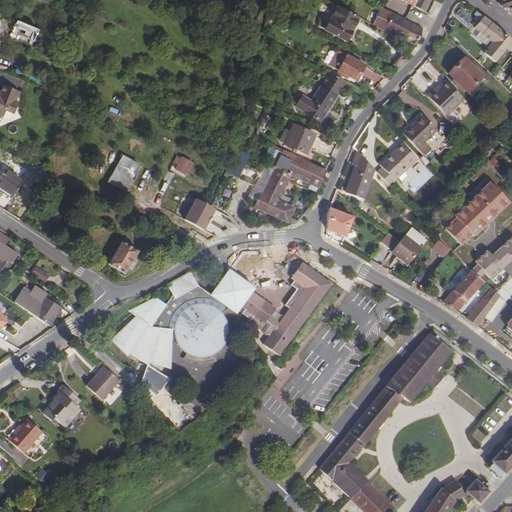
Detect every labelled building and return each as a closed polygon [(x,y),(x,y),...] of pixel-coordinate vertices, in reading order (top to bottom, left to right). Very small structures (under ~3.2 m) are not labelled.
[(430,0),(415,0),(413,6),(424,12),(430,0)] [(511,0),(503,0),(500,4),(511,14),(511,0)] [(320,27),(325,30),(338,6),(333,4),(320,27)] [(346,41),(358,18),(338,6),(325,30),(346,41)] [(412,24),(380,8),(372,25),(404,40),(412,24)] [(503,34),(485,18),(476,29),(494,44),(485,55),(496,64),(511,45),(501,37),(503,34)] [(35,29),(13,20),(7,35),(29,44),(35,29)] [(415,45),(422,29),(415,25),(412,24),(404,40),(408,42),(415,45)] [(511,41),(503,34),(501,37),(511,45),(511,43),(511,41)] [(54,44),(47,41),(43,50),(49,53),(54,44)] [(329,67),(338,71),(356,81),(364,66),(346,56),(337,51),(329,67)] [(448,75),(467,93),(483,77),(464,58),(448,75)] [(319,122),(345,82),(330,73),(311,101),(303,96),(296,107),(319,122)] [(446,116),(463,99),(446,81),(440,87),(437,90),(435,89),(427,97),(446,116)] [(2,94),(0,93),(0,116),(2,117),(5,109),(13,113),(18,103),(15,101),(19,93),(5,86),(2,94)] [(13,113),(5,109),(2,117),(10,121),(13,113)] [(402,135),(423,156),(430,149),(424,142),(436,130),(422,116),(402,135)] [(305,154),(314,135),(294,125),(290,132),(285,130),(283,136),(288,138),(285,145),(305,154)] [(417,159),(402,144),(379,165),(382,168),(377,172),(390,185),(417,159)] [(260,193),(254,207),(286,223),(294,209),(292,208),(278,201),(289,178),(290,175),(317,188),(325,171),(281,150),(276,161),(274,160),(268,174),(270,176),(262,194),(260,193)] [(250,158),(235,151),(224,176),(246,186),(252,173),(244,170),(250,158)] [(364,198),(374,169),(357,151),(352,165),(355,166),(345,193),(364,198)] [(137,165),(123,157),(109,182),(123,190),(137,165)] [(183,157),(175,171),(185,177),(193,163),(183,157)] [(493,158),(488,163),(492,168),(498,162),(493,158)] [(0,176),(0,188),(13,196),(22,182),(4,170),(0,176)] [(303,185),(289,178),(278,201),(292,208),(303,185)] [(441,228),(462,250),(511,203),(511,202),(491,180),(441,228)] [(222,181),(211,204),(224,210),(235,187),(222,181)] [(220,212),(201,202),(190,224),(210,233),(220,212)] [(327,224),(326,236),(342,245),(352,218),(329,209),(327,224)] [(410,228),(404,236),(418,246),(424,239),(410,228)] [(0,252),(13,262),(18,255),(5,246),(9,240),(0,233),(0,252)] [(388,233),(380,241),(391,250),(398,242),(388,233)] [(400,241),(391,253),(408,265),(421,248),(418,246),(404,236),(400,241)] [(511,237),(500,248),(511,260),(511,237)] [(424,239),(418,246),(421,248),(427,241),(424,239)] [(137,252),(117,240),(111,251),(115,253),(108,264),(124,274),(137,252)] [(431,248),(442,258),(450,250),(439,240),(431,248)] [(482,253),(474,265),(494,278),(502,265),(482,253)] [(211,295),(230,309),(236,313),(241,306),(245,310),(253,315),(251,319),(249,322),(267,335),(267,334),(269,336),(263,344),(279,356),(331,284),(302,263),(291,279),(294,281),(299,285),(296,289),(285,305),(289,308),(278,323),(270,316),(275,309),(252,293),(254,289),(229,271),(211,295)] [(48,275),(35,267),(31,273),(44,282),(48,275)] [(230,309),(211,295),(199,285),(191,270),(168,282),(173,293),(167,303),(156,296),(129,310),(137,319),(133,323),(132,321),(112,341),(127,356),(127,355),(128,354),(147,365),(149,360),(169,369),(171,344),(179,345),(180,346),(181,347),(182,348),(182,349),(183,350),(184,351),(185,351),(187,352),(187,353),(191,355),(194,356),(196,356),(202,357),(207,356),(210,355),(213,354),(214,353),(215,352),(216,352),(217,351),(218,350),(219,349),(220,348),(221,347),(222,346),(223,345),(224,343),(225,341),(225,339),(226,338),(226,336),(227,334),(227,333),(227,331),(227,329),(227,328),(226,326),(226,325),(225,322),(225,321),(224,318),(222,316),(221,315),(230,309)] [(471,272),(462,281),(443,303),(457,311),(466,301),(483,283),(471,272)] [(294,281),(291,285),(296,289),(299,285),(294,281)] [(14,303),(49,326),(56,315),(59,317),(62,313),(59,311),(61,309),(44,297),(45,295),(36,288),(33,294),(24,288),(14,303)] [(499,296),(491,290),(466,319),(477,328),(499,296)] [(242,313),(251,319),(253,315),(245,310),(242,313)] [(452,350),(434,338),(429,334),(428,335),(319,468),(363,511),(387,511),(393,507),(349,462),(402,398),(409,403),(427,381),(433,388),(443,378),(435,371),(452,350)] [(191,355),(187,353),(183,360),(185,361),(186,362),(188,363),(190,364),(192,364),(195,365),(197,365),(200,365),(202,365),(205,365),(207,365),(209,364),(211,364),(212,363),(214,363),(216,362),(213,354),(210,355),(207,356),(202,357),(196,356),(194,356),(191,355)] [(97,378),(105,369),(103,367),(94,377),(97,378)] [(86,386),(102,400),(119,381),(105,369),(97,378),(94,377),(86,386)] [(64,428),(74,417),(73,417),(79,410),(75,406),(80,401),(62,385),(57,391),(58,392),(52,398),(54,400),(42,413),(51,421),(53,418),(64,428)] [(7,439),(9,441),(27,420),(25,418),(7,439)] [(9,441),(23,453),(42,433),(27,420),(9,441)] [(511,437),(490,461),(492,463),(489,467),(498,476),(502,472),(504,474),(511,465),(511,437)] [(447,511),(455,501),(460,498),(465,495),(455,480),(442,489),(442,488),(424,511),(447,511)] [(479,503),(488,492),(475,480),(466,491),(472,497),(479,503)]
